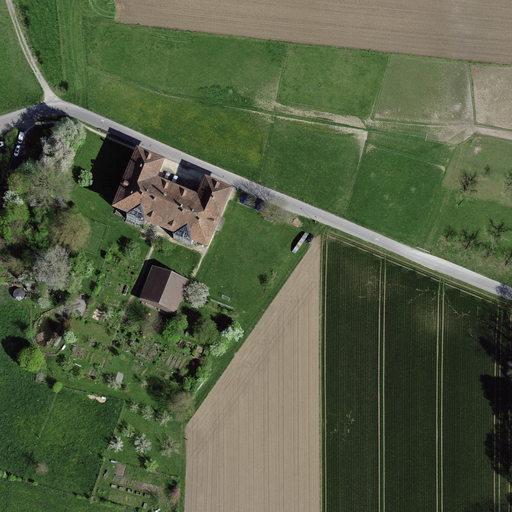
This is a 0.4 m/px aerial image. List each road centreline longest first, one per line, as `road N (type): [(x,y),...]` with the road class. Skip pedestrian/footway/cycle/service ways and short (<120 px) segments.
road 1 (unclassified): [(511,295),(54,108),(0,124)]
road 2 (track): [(327,220),(193,408),(183,511)]
